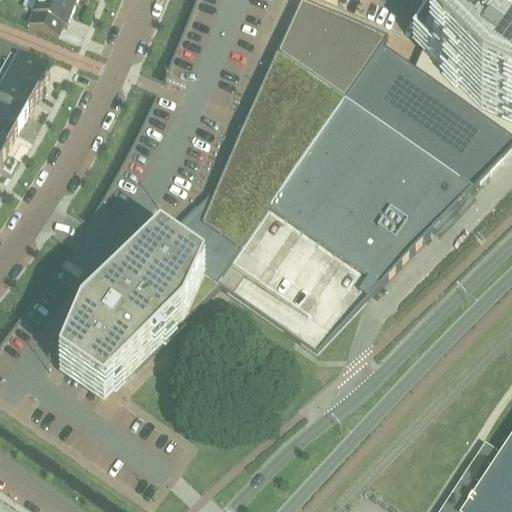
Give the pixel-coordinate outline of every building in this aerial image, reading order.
[(56,0),(40,0),(29,28),(58,39),(62,29),(67,31),(76,7),(56,0)] [(301,5),(278,58),(307,78),(345,104),(344,105),(345,105),(461,186),(461,185),(473,193),(474,193),(500,165),(511,152),(511,45),(463,24),(437,12),(416,43),(414,45),(413,47),(421,56),(414,73),(383,51),(388,44),(301,5)] [(8,61),(0,75),(0,77),(39,99),(50,79),(27,67),(27,66),(32,57),(17,52),(13,59),(10,57),(8,61)] [(81,327),(59,375),(75,386),(104,406),(126,388),(124,386),(220,291),(231,299),(317,358),(362,311),(473,193),(461,185),(461,186),(345,105),(344,105),(345,104),(307,78),(278,58),(217,194),(102,307),(81,327)] [(0,77),(0,78),(3,80),(0,85),(0,102),(28,118),(39,99),(0,77)] [(0,127),(18,137),(28,118),(0,102),(0,127)] [(0,127),(0,151),(7,156),(18,137),(0,127)] [(511,511),(511,446),(503,459),(485,448),(456,491),(442,511),(511,511)]
